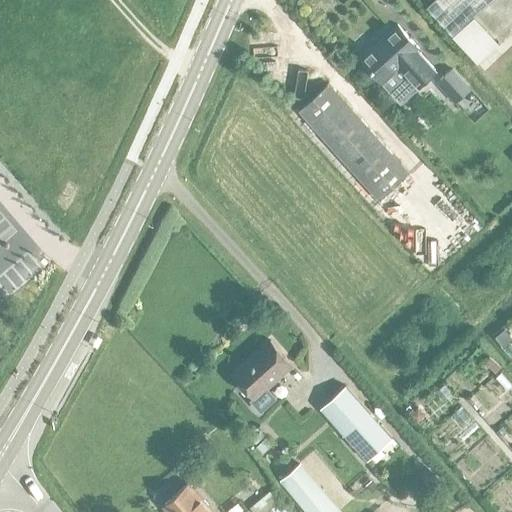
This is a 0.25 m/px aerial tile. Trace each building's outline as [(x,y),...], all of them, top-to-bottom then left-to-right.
[(489,0),(430,0),(427,4),(454,33),(489,0)] [(398,24),(362,57),(391,88),(408,72),(419,84),(436,68),(418,49),(420,47),(398,24)] [(381,197),(411,170),(330,82),(300,109),(381,197)] [(280,396),(270,385),(296,362),(274,339),(237,372),(259,396),(255,399),(265,409),(280,396)] [(349,383),(325,405),(373,456),(397,434),(349,383)] [(316,511),(344,511),(347,510),(304,462),(286,478),(316,511)] [(435,473),(419,486),(426,495),(442,482),(435,473)] [(215,511),(188,482),(162,505),(168,511),(215,511)]
